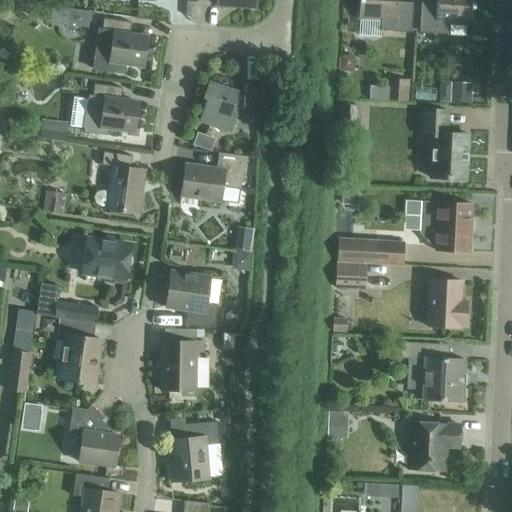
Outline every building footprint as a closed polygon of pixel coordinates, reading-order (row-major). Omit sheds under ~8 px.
[(217,0),(217,6),(256,9),(256,0),(217,0)] [(359,0),(358,18),(382,19),(381,31),(411,33),(413,3),(395,2),(395,0),(359,0)] [(421,4),(419,33),(449,35),(450,23),(473,24),(474,0),(438,0),(439,5),(421,4)] [(131,23),(127,22),(103,19),(102,31),(99,30),(94,68),(124,72),(126,64),(143,67),(147,37),(129,34),(131,23)] [(389,100),(409,102),(411,80),(390,78),(389,100)] [(199,121),(231,132),(238,109),(242,110),(242,113),(257,114),(259,85),(244,84),(243,94),(238,93),(238,92),(208,82),(203,97),(207,98),(199,121)] [(83,131),(106,135),(107,129),(134,133),(138,103),(121,101),(123,88),(94,84),(92,96),(89,96),(83,131)] [(70,89),(69,115),(81,116),(83,90),(70,89)] [(360,106),(339,105),(338,125),(359,126),(360,106)] [(430,178),(466,180),(468,134),(446,133),(448,111),(422,109),(420,136),(432,136),(430,178)] [(41,121),(39,138),(66,141),(68,124),(41,121)] [(111,166),(108,191),(103,190),(97,192),(94,197),(95,203),(100,206),(105,207),(105,210),(138,214),(145,170),(131,168),(132,156),(103,152),(102,165),(111,166)] [(181,197),(221,202),(223,186),(241,189),(248,157),(218,153),(216,169),(185,165),(181,197)] [(421,201),(420,224),(436,225),(435,250),(469,252),(472,204),(437,202),(421,201)] [(131,245),(127,244),(87,239),(82,274),(126,280),(131,245)] [(337,261),(402,265),(403,242),(338,239),(337,261)] [(336,288),(364,289),(365,265),(337,264),(336,288)] [(171,271),(169,282),(163,293),(167,296),(165,307),(181,309),(187,313),(186,326),(214,326),(217,305),(206,304),(210,277),(171,271)] [(466,326),(467,300),(461,300),(462,281),(429,279),(427,326),(459,328),(460,325),(466,326)] [(60,318),(95,323),(97,308),(56,303),(58,285),(40,283),(36,314),(60,318)] [(13,350),(7,389),(25,391),(30,352),(36,314),(36,312),(18,310),(12,349),(13,350)] [(95,323),(60,318),(57,334),(66,335),(59,379),(95,384),(102,339),(94,338),(96,323),(95,323)] [(164,329),(164,341),(162,341),(161,390),(195,391),(196,358),(203,358),(204,342),(196,342),(196,329),(164,329)] [(466,386),(466,373),(463,372),(464,360),(432,358),(433,344),(401,342),(400,358),(425,359),(424,371),(420,373),(420,385),(424,388),(423,399),(461,401),(462,385),(466,386)] [(104,417),(91,405),(87,409),(72,407),(68,435),(82,437),(79,462),(114,467),(119,435),(108,434),(109,430),(99,422),(104,417)] [(205,446),(219,444),(217,422),(185,425),(186,439),(170,440),(172,464),(169,464),(171,482),(208,479),(205,446)] [(460,425),(410,422),(408,469),(444,471),(445,446),(459,447),(460,425)] [(116,511),(119,493),(107,492),(109,479),(75,474),(72,495),(84,497),(81,511),(114,511),(116,511)] [(209,511),(210,504),(185,501),(183,511),(209,511)]
